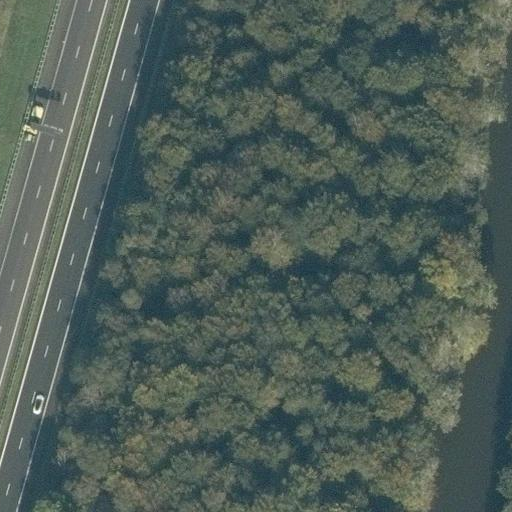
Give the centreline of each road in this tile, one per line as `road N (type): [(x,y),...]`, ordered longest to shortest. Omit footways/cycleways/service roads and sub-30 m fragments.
road 1 (motorway): [(17,511),(157,0)]
road 2 (motorway): [(98,0),(0,367)]
